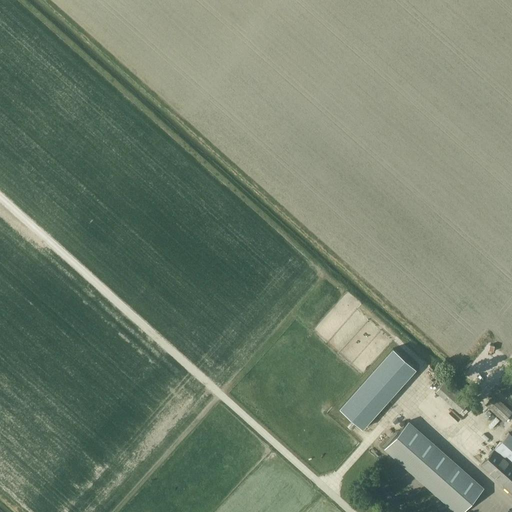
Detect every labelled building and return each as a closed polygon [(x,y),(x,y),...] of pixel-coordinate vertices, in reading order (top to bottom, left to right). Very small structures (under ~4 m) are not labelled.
[(339,408),(362,429),(415,368),(393,348),(339,408)] [(446,379),(435,391),(459,412),(470,400),(446,379)] [(511,411),(493,394),(488,400),(484,404),(504,421),(511,411)] [(408,421),(408,422),(385,448),(455,511),(461,511),(483,488),(408,421)] [(511,436),(509,433),(494,450),(480,465),(511,492),(511,436)]
